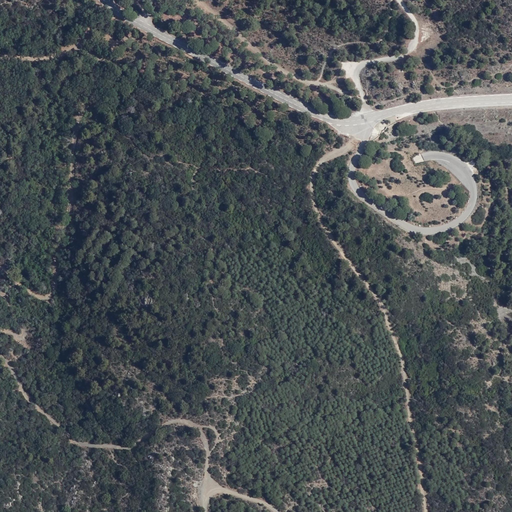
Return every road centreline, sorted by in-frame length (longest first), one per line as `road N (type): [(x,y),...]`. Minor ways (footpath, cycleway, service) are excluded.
road 1 (track): [(362,119),(353,144),(315,170),(311,189),(327,231),(382,302),(401,352),(426,511)]
road 2 (tertiary): [(106,0),(341,121),(511,97)]
road 3 (track): [(0,352),(49,417),(89,446),(119,445),(188,421),(203,438),(207,502)]
road 4 (track): [(102,59),(78,128),(56,282),(48,295),(4,269),(0,277)]
road 5 (track): [(366,107),(274,65),(196,0)]
road 6 (track): [(399,0),(414,20),(412,47),(359,66),(362,119)]
road 7 (track): [(100,0),(90,31),(73,47),(42,59),(0,58)]
